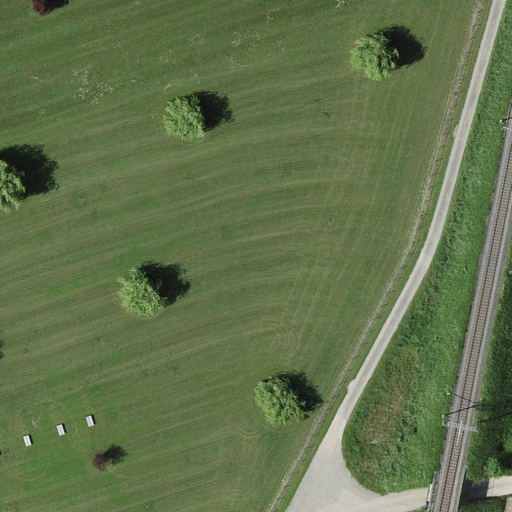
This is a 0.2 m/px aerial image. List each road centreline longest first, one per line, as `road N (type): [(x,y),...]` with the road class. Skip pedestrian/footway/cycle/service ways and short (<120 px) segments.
road 1 (track): [(499,0),(429,247),(333,441),(329,511)]
road 2 (track): [(511,484),(371,511)]
